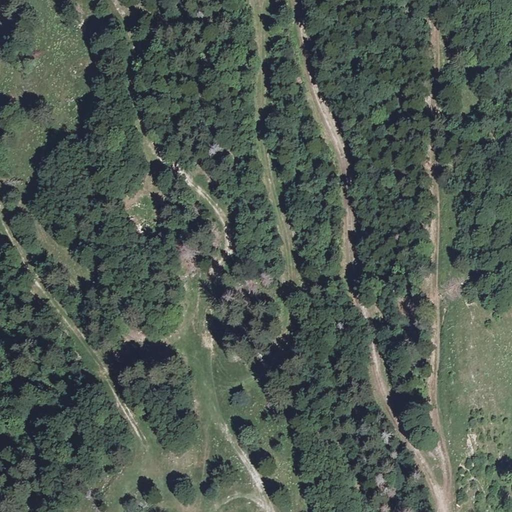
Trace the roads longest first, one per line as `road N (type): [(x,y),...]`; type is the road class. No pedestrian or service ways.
road 1 (track): [(442,511),(377,365),(352,254),(348,176),(311,76),(294,0)]
road 2 (track): [(213,407),(192,326),(230,246),(229,232),(204,193),(145,142),(126,72),(127,32),(110,0)]
road 3 (track): [(264,0),(258,124),(292,254),(290,323),(270,367),(213,407)]
road 4 (track): [(0,209),(145,442)]
road 5 (track): [(213,407),(271,511)]
